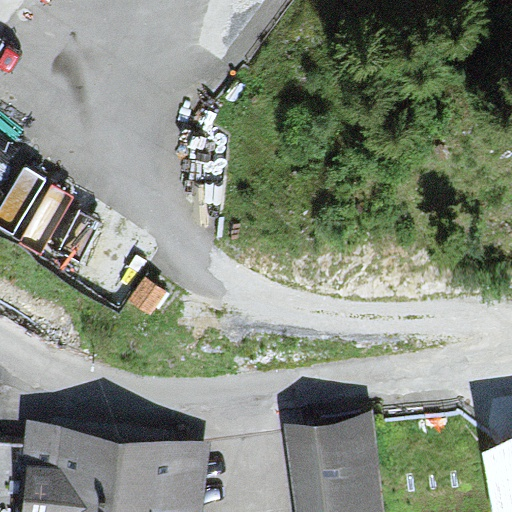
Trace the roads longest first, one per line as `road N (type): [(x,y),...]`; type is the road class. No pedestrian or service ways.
road 1 (track): [(269,20),(228,63),(138,114),(133,160),(160,222),(206,268),(270,302),(511,325)]
road 2 (residential): [(511,360),(425,375),(188,390),(88,379),(0,336)]
